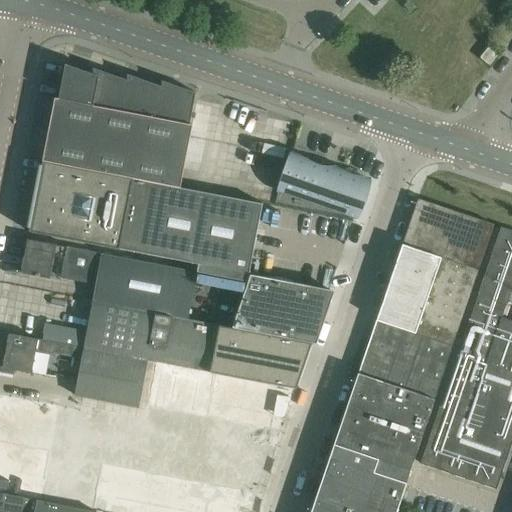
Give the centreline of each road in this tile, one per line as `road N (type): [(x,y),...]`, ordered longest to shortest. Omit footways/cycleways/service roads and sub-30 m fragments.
road 1 (unclassified): [(281,511),(415,131)]
road 2 (tertiary): [(271,81),(23,1)]
road 3 (tertiary): [(415,131),(271,81)]
road 4 (unclassified): [(0,126),(23,1)]
